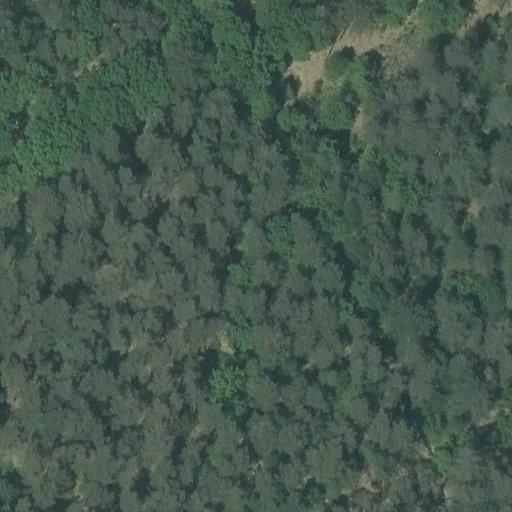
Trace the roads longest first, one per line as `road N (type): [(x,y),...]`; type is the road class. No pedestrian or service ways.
road 1 (track): [(180,0),(328,258),(453,511)]
road 2 (track): [(347,0),(222,78),(107,167),(0,229)]
